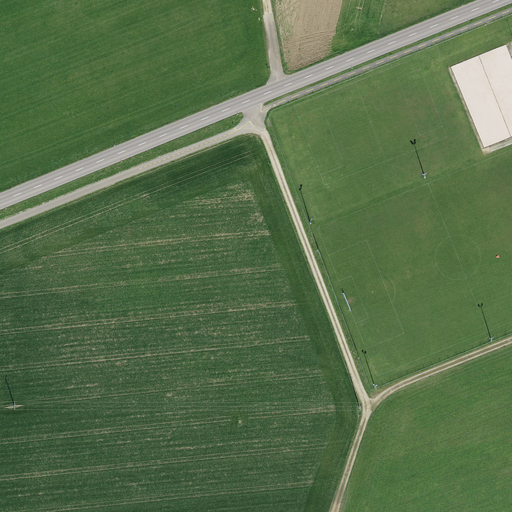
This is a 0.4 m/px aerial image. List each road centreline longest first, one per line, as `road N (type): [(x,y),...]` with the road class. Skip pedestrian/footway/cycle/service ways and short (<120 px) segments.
road 1 (tertiary): [(504,0),(0,202)]
road 2 (track): [(258,124),(367,404)]
road 3 (track): [(258,124),(0,225)]
road 4 (track): [(511,341),(367,404)]
